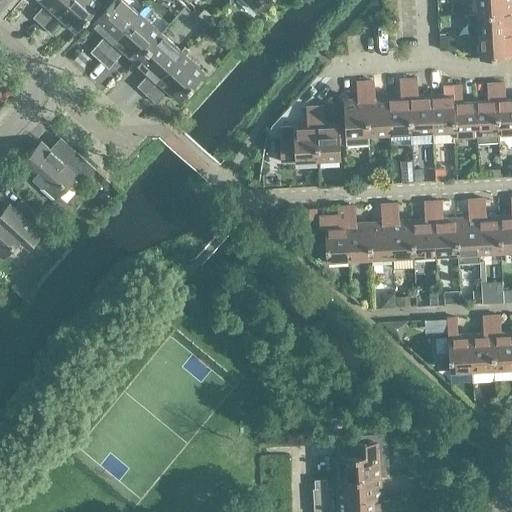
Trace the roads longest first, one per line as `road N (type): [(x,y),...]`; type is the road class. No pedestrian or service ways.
road 1 (residential): [(347,72),(511,69)]
road 2 (residential): [(162,129),(106,128),(54,87)]
